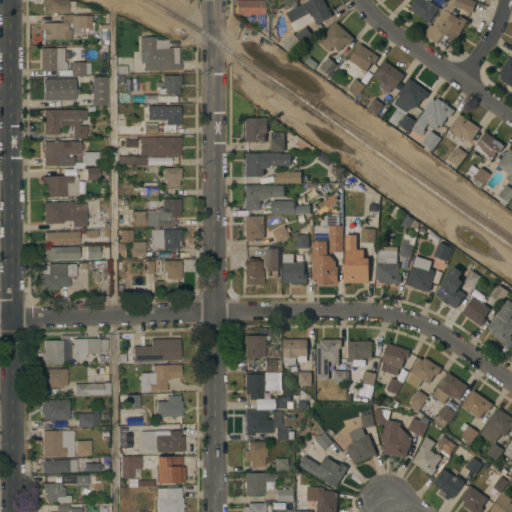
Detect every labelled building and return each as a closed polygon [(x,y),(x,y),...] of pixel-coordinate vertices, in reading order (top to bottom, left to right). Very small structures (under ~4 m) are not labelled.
[(68,0),(68,1),(74,1),(74,10),(68,10),(68,13),(55,13),(55,15),(52,15),(52,13),(42,13),(42,3),(41,4),(41,0),(68,0)] [(264,0),(264,14),(235,14),(235,0),(264,0)] [(313,15),(311,16),(312,18),(294,28),(286,12),(308,0),(323,0),(332,16),(316,24),(314,21),(315,20),(313,15)] [(431,0),(430,1),(440,8),(438,10),(437,10),(429,22),(409,8),(415,0),(431,0)] [(437,43),(424,34),(430,24),(432,25),(444,8),(448,2),(449,0),(473,0),(476,1),(472,12),(456,7),(456,8),(454,7),(450,13),(458,17),(459,16),(466,19),(455,40),(443,33),(437,43)] [(91,14),(91,22),(93,22),(93,25),(91,25),(91,32),(70,32),(70,39),(47,39),(47,40),(43,40),(43,28),(42,28),(42,22),(61,22),(62,15),(74,15),(91,14)] [(323,38),(322,36),(336,22),(354,38),(348,45),(346,43),(339,51),(333,46),(328,51),(319,42),(323,38)] [(293,32),(294,34),(305,26),(313,36),(289,54),(280,41),(293,32)] [(139,43),(139,37),(155,36),(155,40),(164,40),(164,43),(164,47),(177,47),(178,62),(180,62),(180,69),(161,70),(161,71),(157,71),(157,70),(147,70),(146,68),(143,68),(143,62),(146,62),(146,54),(140,54),(139,43)] [(379,57),(374,64),(372,62),(365,71),(348,59),(359,43),(379,57)] [(40,48),(63,48),(63,61),(66,61),(66,69),(40,69),(40,48)] [(510,55),(511,56),(511,88),(499,78),(501,75),(498,73),(510,55)] [(309,56),(317,63),(313,69),(304,62),(309,56)] [(328,57),(337,65),(329,74),(320,66),(328,57)] [(405,75),(395,90),(392,87),(388,93),(380,87),(383,82),(374,76),(384,61),(405,75)] [(89,62),(89,74),(71,74),(71,63),(89,62)] [(126,65),(127,73),(117,73),(117,65),(126,65)] [(180,75),(180,86),(178,86),(178,94),(165,94),(165,87),(155,87),(155,82),(162,82),(162,75),(180,75)] [(106,105),(92,105),(91,93),(89,93),(89,87),(92,87),(92,76),(106,76),(106,105)] [(74,78),(74,88),(78,88),(78,94),(74,94),(74,100),(43,100),(42,78),(74,78)] [(355,78),(364,85),(357,95),(348,88),(355,78)] [(429,92),(424,99),(422,98),(416,107),(398,95),(410,78),(429,92)] [(156,94),(156,95),(175,95),(175,102),(156,101),(156,102),(143,102),(143,94),(156,94)] [(384,105),(376,115),(366,108),(374,97),(384,105)] [(455,110),(450,117),(448,116),(441,125),(439,124),(436,129),(428,123),(423,130),(425,131),(421,135),(412,129),(433,99),(435,100),(437,98),(442,101),(443,100),(447,103),(448,105),(455,110)] [(180,106),(179,125),(174,124),(174,132),(162,132),(162,121),(165,121),(165,120),(146,119),(146,105),(180,106)] [(42,109),(81,109),(81,110),(85,110),(85,116),(81,116),(81,119),(58,119),(58,134),(43,134),(42,109)] [(405,113),(415,120),(407,131),(398,124),(405,113)] [(460,113),(480,128),(470,142),(462,136),(461,137),(449,129),(460,113)] [(243,118),(259,118),(259,117),(267,117),(267,132),(265,132),(265,142),(259,142),(259,141),(243,141),(243,118)] [(143,133),(143,122),(156,123),(156,133),(143,133)] [(85,125),(85,130),(89,130),(89,137),(85,137),(85,138),(72,138),(72,125),(85,125)] [(430,130),(441,138),(430,153),(423,148),(426,144),(422,142),(430,130)] [(271,150),(271,132),(284,132),(284,150),(271,150)] [(485,132),(504,145),(499,152),(497,151),(491,159),(474,148),(485,132)] [(146,156),(146,144),(139,144),(139,137),(180,136),(180,155),(171,155),(170,157),(166,157),(165,156),(146,156)] [(43,141),(68,141),(68,140),(71,140),(71,141),(80,141),(80,143),(81,143),(81,151),(80,151),(80,153),(78,153),(78,154),(71,154),(71,157),(73,157),(73,162),(83,162),(83,151),(99,151),(99,165),(83,165),(83,168),(72,168),(72,166),(43,165),(43,141)] [(457,146),(467,153),(460,164),(459,163),(457,166),(448,160),(457,146)] [(510,149),(511,150),(511,182),(511,184),(508,182),(509,180),(505,178),(509,173),(498,166),(510,149)] [(262,153),(262,152),(281,152),(281,153),(290,153),(291,165),(269,165),(266,168),(263,168),(263,175),(262,176),(243,176),(244,153),(262,153)] [(321,152),(331,160),(327,165),(317,158),(321,152)] [(145,156),(145,164),(133,164),(133,165),(118,165),(117,156),(145,156)] [(479,169),(480,167),(490,174),(484,184),(483,183),(480,188),(474,183),(476,179),(466,173),(472,165),(479,169)] [(85,169),(85,167),(99,167),(99,168),(99,179),(97,179),(97,181),(90,182),(90,179),(85,180),(85,169)] [(180,167),(180,179),(178,179),(178,186),(165,186),(165,179),(161,179),(161,167),(180,167)] [(301,171),(301,182),(275,182),(275,171),(301,171)] [(42,184),(41,176),(72,175),(72,176),(77,176),(78,195),(66,196),(44,197),(44,184),(42,184)] [(156,181),(156,187),(157,187),(157,195),(139,195),(139,187),(144,187),(144,181),(156,181)] [(506,184),(511,188),(511,196),(505,207),(498,202),(502,198),(498,195),(506,184)] [(284,185),(284,196),(271,196),(271,197),(267,197),(265,199),(260,200),(260,210),(244,210),(243,185),(284,185)] [(299,197),(317,188),(319,192),(315,194),(316,197),(302,204),(299,197)] [(337,199),(329,208),(324,203),(332,194),(337,199)] [(174,225),(131,225),(131,211),(157,210),(157,207),(162,207),(162,198),(180,198),(180,207),(178,207),(178,217),(173,217),(174,225)] [(310,205),(310,213),(271,213),(271,200),(295,200),(294,205),(310,205)] [(71,201),(71,208),(73,208),(73,213),(86,213),(86,226),(72,227),(72,220),(62,220),(62,222),(44,223),(43,202),(71,201)] [(343,225),(342,251),(329,251),(329,240),(314,239),(314,224),(321,224),(321,213),(339,213),(339,225),(343,225)] [(414,220),(408,227),(400,221),(406,214),(414,220)] [(244,215),(263,216),(263,238),(252,238),(252,240),(244,240),(244,215)] [(284,225),(285,228),(288,226),(290,231),(287,232),(289,236),(277,241),(272,231),(284,225)] [(375,229),(374,242),(361,242),(362,228),(375,229)] [(119,242),(131,242),(131,230),(119,229),(119,242)] [(150,247),(150,229),(180,229),(180,246),(179,246),(179,248),(170,248),(169,249),(166,248),(166,250),(162,249),(162,247),(150,247)] [(78,231),(78,243),(44,244),(44,232),(78,231)] [(308,234),(308,248),(296,248),(296,234),(308,234)] [(410,258),(399,255),(405,234),(416,237),(410,258)] [(144,241),(144,256),(131,256),(131,241),(144,241)] [(338,282),(317,282),(317,279),(313,279),(313,244),(314,244),(314,241),(326,241),(326,255),(330,255),(335,261),(335,266),(337,266),(338,282)] [(452,247),(447,261),(433,256),(439,242),(452,247)] [(98,245),(99,258),(44,260),(44,247),(98,245)] [(377,262),(378,245),(398,247),(396,263),(399,263),(398,274),(401,274),(400,284),(378,282),(379,279),(375,279),(376,262),(377,262)] [(264,248),(278,248),(279,270),(268,270),(268,267),(264,267),(264,248)] [(283,253),(294,253),(294,262),(304,262),(304,273),(306,273),(306,283),(283,283),(283,253)] [(415,255),(432,260),(429,268),(433,269),(435,273),(429,292),(419,288),(419,289),(415,288),(415,287),(406,284),(415,255)] [(244,260),(247,260),(247,258),(258,258),(258,260),(260,260),(260,269),(261,269),(262,285),(259,285),(259,284),(244,284),(244,260)] [(153,273),(146,273),(145,260),(153,260),(153,273)] [(180,260),(180,279),(166,279),(166,272),(162,272),(162,260),(180,260)] [(38,289),(38,274),(42,274),(42,265),(47,265),(47,263),(75,263),(75,276),(69,276),(69,286),(58,286),(58,289),(38,289)] [(358,264),(358,265),(368,265),(368,282),(344,282),(344,266),(343,266),(343,264),(358,264)] [(462,272),(458,278),(463,281),(457,288),(465,294),(456,308),(449,303),(448,304),(441,299),(442,298),(436,294),(445,279),(444,278),(453,265),(462,272)] [(481,276),(475,287),(464,281),(471,270),(481,276)] [(159,284),(167,284),(167,292),(159,292),(159,284)] [(498,284),(508,291),(501,302),(491,295),(498,284)] [(473,296),(490,308),(484,317),(485,319),(481,326),(461,312),(473,296)] [(511,301),(511,313),(510,316),(511,317),(511,332),(510,335),(511,337),(506,344),(490,333),(492,330),(488,327),(508,299),(511,301)] [(62,363),(41,363),(41,353),(43,353),(43,340),(61,340),(61,335),(67,335),(67,340),(69,344),(70,361),(62,361),(62,363)] [(244,335),(263,335),(264,356),(253,356),(253,358),(244,358),(244,335)] [(98,338),(98,339),(107,339),(107,350),(98,351),(98,353),(86,353),(86,358),(73,359),(72,347),(70,347),(70,344),(72,344),(72,338),(98,338)] [(179,338),(180,359),(166,360),(166,363),(132,363),(132,346),(150,345),(150,339),(179,338)] [(307,339),(307,356),(307,361),(297,361),(297,357),(295,357),(295,363),(283,363),(283,357),(283,355),(283,339),(307,339)] [(320,342),(320,339),(341,339),(341,348),(339,348),(339,365),(331,365),(331,361),(328,361),(328,380),(316,379),(316,342),(320,342)] [(359,366),(347,366),(347,356),(348,356),(348,341),(372,341),(371,357),(363,357),(363,359),(359,359),(359,366)] [(410,350),(407,359),(404,358),(401,368),(399,368),(397,375),(380,370),(383,362),(381,362),(387,343),(410,350)] [(423,360),(424,357),(441,368),(437,375),(435,374),(429,383),(427,382),(426,383),(424,382),(425,381),(422,380),(417,388),(406,381),(411,372),(410,372),(419,357),(423,360)] [(277,359),(277,360),(281,359),(282,371),(277,371),(277,372),(264,372),(264,359),(277,359)] [(179,364),(180,377),(169,377),(169,379),(165,379),(166,390),(140,391),(139,373),(152,372),(151,365),(179,364)] [(67,368),(67,385),(62,385),(62,386),(42,387),(41,368),(67,368)] [(345,383),(333,383),(334,370),(345,370),(345,383)] [(376,373),(373,385),(361,383),(364,370),(376,373)] [(311,371),(311,385),(298,385),(298,371),(311,371)] [(438,387),(437,387),(448,372),(468,386),(458,399),(451,394),(450,396),(449,395),(443,403),(432,395),(438,387)] [(244,393),(244,374),(262,374),(262,398),(248,398),(247,393),(244,393)] [(402,383),(397,394),(386,388),(392,377),(402,383)] [(87,395),(74,396),(74,383),(90,383),(90,382),(94,382),(94,383),(102,383),(103,394),(87,394),(87,395)] [(428,397),(421,407),(420,407),(417,411),(409,405),(412,402),(410,400),(418,389),(428,397)] [(473,390),(493,403),(488,411),(485,409),(479,418),(462,406),(473,390)] [(155,401),(166,401),(166,395),(180,394),(180,400),(181,400),(182,407),(183,407),(183,410),(181,410),(181,415),(174,416),(174,419),(170,419),(170,416),(156,417),(155,401)] [(139,408),(125,408),(125,396),(138,395),(139,408)] [(287,397),(287,408),(273,408),(273,397),(287,397)] [(68,399),(69,419),(42,419),(42,414),(40,414),(40,405),(42,405),(42,399),(68,399)] [(455,411),(448,422),(447,421),(443,428),(434,421),(438,415),(445,405),(455,411)] [(382,416),(386,419),(400,422),(398,436),(411,438),(410,445),(408,450),(407,450),(405,458),(384,453),(385,450),(382,449),(384,439),(380,438),(379,432),(383,432),(384,424),(376,424),(374,415),(375,415),(374,409),(381,408),(382,416)] [(498,412),(500,409),(511,417),(511,427),(504,436),(500,433),(494,443),(503,449),(496,460),(486,453),(493,443),(480,433),(496,410),(498,412)] [(271,432),(253,432),(253,435),(244,435),(244,410),(264,410),(264,419),(271,419),(271,410),(281,410),(281,426),(271,426),(271,432)] [(372,412),(374,425),(363,427),(360,415),(372,412)] [(77,426),(76,413),(98,413),(99,422),(100,422),(100,426),(77,426)] [(428,424),(422,436),(407,429),(413,417),(428,424)] [(478,432),(471,442),(461,436),(462,435),(461,435),(464,431),(460,428),(464,422),(478,432)] [(317,426),(323,433),(324,432),(325,432),(330,438),(330,439),(333,442),(324,449),(315,440),(320,436),(314,428),(317,426)] [(289,427),(288,439),(275,439),(275,427),(289,427)] [(329,428),(335,435),(330,438),(325,432),(329,428)] [(73,430),(73,440),(74,440),(74,456),(42,456),(42,430),(73,430)] [(182,451),(156,452),(156,449),(140,449),(139,431),(180,430),(180,435),(181,435),(181,436),(183,436),(183,445),(182,445),(182,446),(182,449),(182,451)] [(352,444),(351,441),(358,437),(358,438),(368,434),(377,454),(354,464),(346,446),(352,444)] [(457,445),(450,456),(440,450),(442,447),(438,444),(438,441),(442,434),(457,445)] [(426,436),(435,442),(430,449),(436,454),(437,453),(441,456),(440,457),(441,457),(435,467),(437,468),(432,475),(412,461),(420,449),(419,448),(426,436)] [(89,440),(74,440),(74,455),(89,455),(89,440)] [(511,458),(503,453),(511,440),(511,458)] [(266,441),(266,456),(263,456),(263,466),(249,466),(249,461),(244,461),(244,450),(247,450),(247,441),(266,441)] [(140,457),(141,468),(132,468),(132,473),(133,473),(133,477),(121,477),(120,457),(120,456),(140,455),(140,457)] [(184,481),(155,482),(154,482),(154,468),(155,468),(155,457),(180,455),(181,467),(184,466),(184,481)] [(303,458),(302,458),(304,455),(320,465),(325,455),(331,458),(330,459),(339,464),(340,462),(348,467),(336,487),(319,477),(319,478),(298,465),(303,458)] [(473,456),(483,464),(475,474),(465,467),(473,456)] [(288,458),(288,470),(275,470),(275,458),(288,458)] [(76,459),(76,471),(42,472),(42,464),(43,464),(43,460),(76,459)] [(99,462),(99,471),(85,471),(85,463),(99,462)] [(453,497),(450,495),(447,500),(445,498),(447,495),(433,485),(443,471),(442,471),(444,469),(455,477),(456,475),(464,480),(463,482),(453,497)] [(244,496),(244,473),(273,472),(273,474),(275,474),(275,478),(273,478),(273,489),(265,489),(265,491),(264,491),(264,493),(257,493),(257,494),(254,495),(254,493),(253,493),(253,496),(244,496)] [(61,483),(61,481),(54,481),(54,476),(61,476),(61,475),(87,474),(87,485),(75,485),(75,483),(61,483)] [(501,476),(508,481),(500,493),(493,488),(501,476)] [(61,483),(61,487),(64,487),(64,495),(70,495),(70,502),(45,502),(45,493),(42,493),(42,483),(61,483)] [(488,498),(482,507),(484,509),(481,511),(473,511),(462,504),(464,501),(460,499),(470,485),(488,498)] [(295,511),(295,510),(305,510),(306,500),(307,486),(324,487),(324,490),(334,491),(334,496),(337,496),(336,511),(295,511)] [(180,497),(182,497),(182,511),(156,511),(156,487),(180,487),(180,497)] [(294,501),(275,501),(275,489),(282,489),(281,487),(284,487),(284,489),(289,489),(289,487),(292,487),(292,489),(294,489),(294,501)] [(503,492),(511,499),(510,502),(511,503),(511,511),(490,511),(489,511),(503,492)] [(264,503),(264,511),(244,511),(244,506),(248,506),(247,503),(264,503)]
